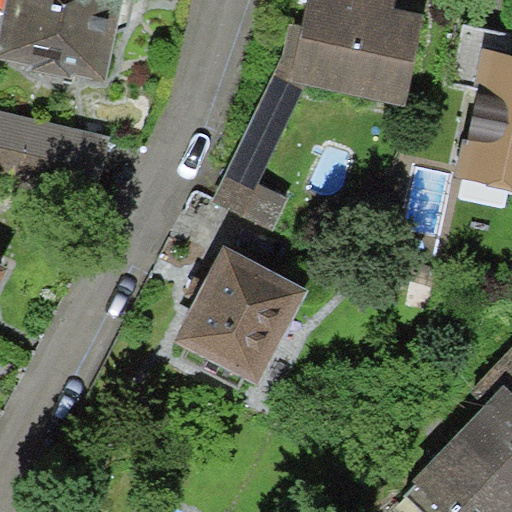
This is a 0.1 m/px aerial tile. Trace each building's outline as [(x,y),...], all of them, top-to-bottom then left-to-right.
[(120,0),(8,0),(0,33),(0,64),(99,88),(120,0)] [(422,15),(342,0),(307,0),(290,86),(404,108),(422,15)] [(303,93),(273,78),(209,202),(239,218),(303,93)] [(311,286),(216,238),(163,343),(258,392),(311,286)] [(511,511),(511,398),(501,388),(403,481),(433,511),(511,511)]
